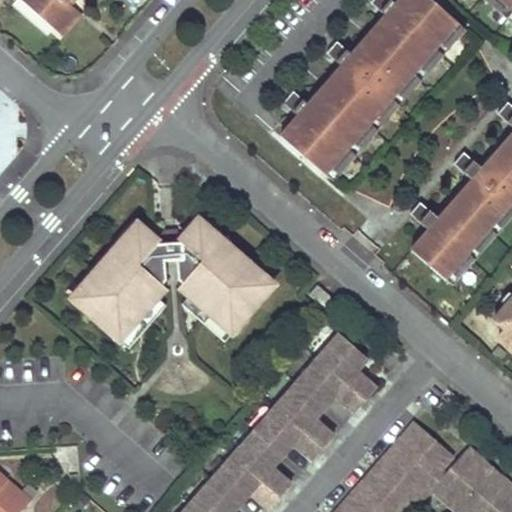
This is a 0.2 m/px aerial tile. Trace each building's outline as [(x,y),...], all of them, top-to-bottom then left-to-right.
[(19,0),(54,31),(72,9),(69,7),(65,3),(66,0),(19,0)] [(454,25),(424,0),(396,0),(391,6),(383,0),(376,0),(370,8),(381,18),(347,57),(336,48),(326,59),(337,68),(304,107),(293,97),(282,109),(294,118),(278,137),(323,178),(344,154),(366,128),(388,103),(409,78),(431,53),(454,25)] [(495,0),(481,0),(503,20),(510,13),(495,0)] [(511,0),(495,0),(510,13),(511,14),(511,0)] [(61,38),(80,16),(72,9),(54,31),(61,38)] [(511,14),(510,13),(503,20),(511,27),(511,14)] [(439,59),(462,32),(454,25),(431,53),(439,59)] [(331,43),(320,55),(326,59),(336,48),(331,43)] [(431,53),(409,78),(418,84),(439,59),(431,53)] [(409,78),(388,103),(397,109),(418,84),(409,78)] [(288,93),(277,105),(282,109),(293,97),(288,93)] [(388,103),(366,128),(374,134),(397,109),(388,103)] [(511,111),(507,105),(497,118),(502,122),(511,111)] [(511,110),(511,111),(502,122),(511,130),(478,170),(468,161),(458,173),(468,181),(435,219),(425,211),(415,223),(425,232),(408,251),(444,282),(466,258),(488,233),(510,207),(511,204),(511,110)] [(366,128),(344,154),(351,160),(374,134),(366,128)] [(330,184),(351,160),(344,154),(323,178),(330,184)] [(458,173),(468,161),(462,156),(452,168),(458,173)] [(409,218),(415,223),(425,211),(419,206),(409,218)] [(511,208),(510,207),(488,233),(494,239),(511,217),(511,208)] [(107,248),(111,252),(121,241),(126,246),(141,228),(155,241),(160,236),(136,215),(107,248)] [(203,216),(184,236),(189,241),(200,229),(217,244),(221,240),(231,249),(235,245),(203,216)] [(78,300),(123,341),(158,301),(167,291),(163,287),(169,281),(168,262),(180,261),(180,282),(186,287),(181,291),(190,298),(231,335),(270,290),(248,271),(251,268),(231,249),(221,240),(217,244),(200,229),(189,241),(184,247),(178,246),(178,235),(167,235),(167,246),(162,247),(155,241),(141,228),(126,246),(121,241),(111,252),(94,272),(98,276),(78,300)] [(488,233),(466,258),(473,263),(494,239),(488,233)] [(466,258),(444,282),(451,288),(473,263),(466,258)] [(336,299),(318,283),(309,293),(327,309),(336,299)] [(183,306),(224,343),(231,335),(190,298),(183,306)] [(511,300),(493,321),(505,331),(498,339),(511,352),(511,300)] [(131,347),(166,308),(158,301),(123,341),(131,347)] [(363,359),(337,337),(315,363),(363,404),(373,393),(355,377),(350,373),(363,359)] [(350,373),(355,377),(367,364),(363,359),(350,373)] [(315,425),(310,420),(320,409),(294,387),(273,412),(322,453),(333,440),(315,425)] [(330,397),(320,409),(325,413),(335,401),(330,397)] [(325,413),(320,409),(310,420),(315,425),(325,413)] [(292,451),(310,467),(322,453),(273,412),(252,437),(277,459),(288,447),(292,451)] [(411,441),(419,432),(414,429),(407,438),(411,441)] [(441,479),(454,463),(419,432),(411,441),(407,438),(394,453),(382,467),(385,471),(378,479),(374,475),(353,500),(342,511),(412,511),(414,509),(427,494),(419,487),(425,480),(432,472),(441,479)] [(272,474),(267,470),(277,459),(252,437),(231,461),(279,502),(290,490),(272,474)] [(288,447),(277,459),(282,463),(292,451),(288,447)] [(487,470),(470,456),(460,468),(446,483),(440,491),(451,500),(448,503),(457,511),(511,511),(511,491),(503,484),(496,492),(488,486),(479,478),(487,470)] [(282,463),(277,459),(267,470),(272,474),(282,463)] [(250,499),(265,511),(270,511),(279,502),(231,461),(211,485),(236,506),(246,495),(250,499)] [(382,467),(374,475),(378,479),(385,471),(382,467)] [(479,478),(488,486),(496,477),(487,470),(479,478)] [(423,511),(433,501),(446,511),(457,511),(448,503),(451,500),(440,491),(446,483),(441,479),(432,472),(425,480),(419,487),(427,494),(414,509),(412,511),(423,511)] [(0,511),(20,511),(28,503),(0,477),(0,511)] [(496,492),(503,484),(496,477),(488,486),(496,492)] [(230,511),(236,506),(211,485),(189,509),(193,511),(230,511)] [(246,495),(236,506),(240,511),(250,499),(246,495)]
